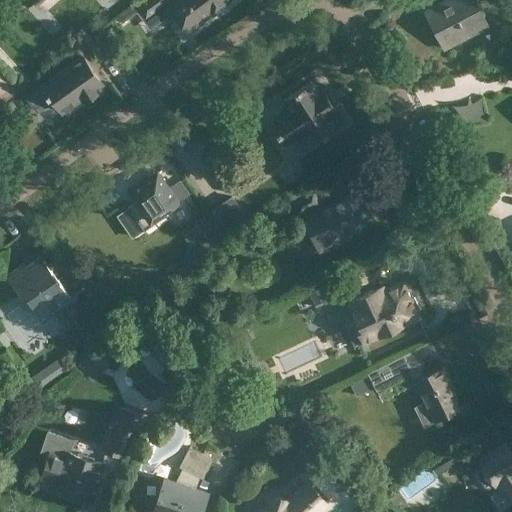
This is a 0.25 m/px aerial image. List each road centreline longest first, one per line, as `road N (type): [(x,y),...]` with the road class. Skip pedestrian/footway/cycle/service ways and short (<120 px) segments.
road 1 (residential): [(0,202),(225,42),(313,0)]
road 2 (residential): [(511,321),(386,76),(334,0)]
